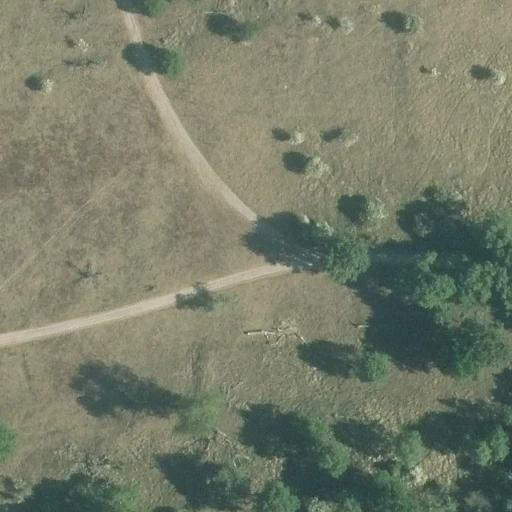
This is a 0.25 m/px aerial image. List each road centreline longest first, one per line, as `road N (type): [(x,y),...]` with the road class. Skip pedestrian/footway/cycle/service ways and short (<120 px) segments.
road 1 (track): [(0,341),(319,262)]
road 2 (track): [(319,262),(415,261),(511,276)]
